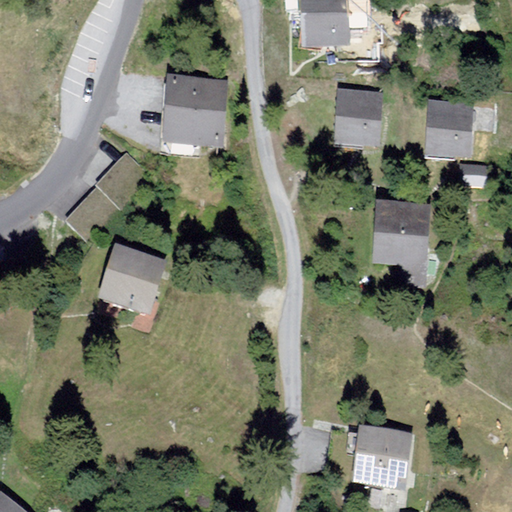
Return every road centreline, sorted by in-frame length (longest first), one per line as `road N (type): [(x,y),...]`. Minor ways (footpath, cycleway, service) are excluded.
road 1 (residential): [(246,0),(258,21),(255,96),(299,258),(286,511)]
road 2 (tertiary): [(138,0),(68,167),(0,223)]
